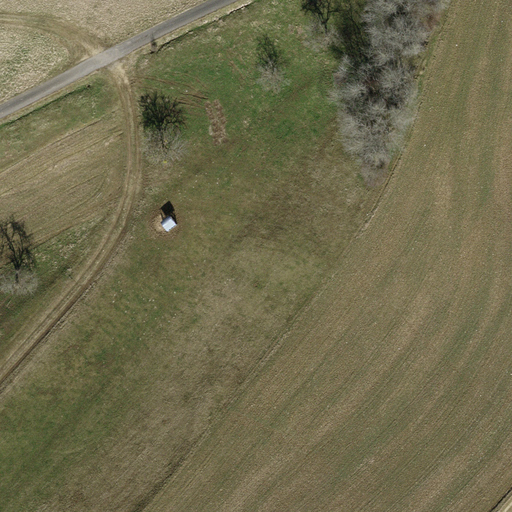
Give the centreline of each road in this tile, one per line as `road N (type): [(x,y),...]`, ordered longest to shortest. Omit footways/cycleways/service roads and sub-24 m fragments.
road 1 (track): [(111,58),(133,118),(132,197),(88,270),(0,369)]
road 2 (track): [(227,0),(111,58)]
road 3 (track): [(111,58),(0,111)]
road 4 (track): [(0,17),(51,21),(111,58)]
